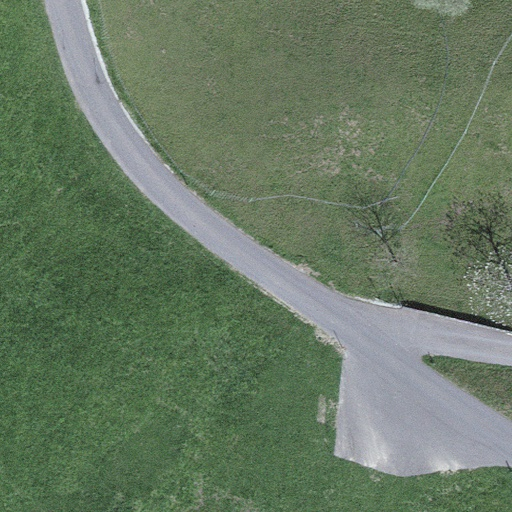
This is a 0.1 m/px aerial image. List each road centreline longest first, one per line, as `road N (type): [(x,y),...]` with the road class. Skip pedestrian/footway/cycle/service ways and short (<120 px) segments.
road 1 (residential): [(58,0),(81,78),(114,133),(216,232),(351,335),(511,439)]
road 2 (track): [(351,335),(416,332),(511,348)]
